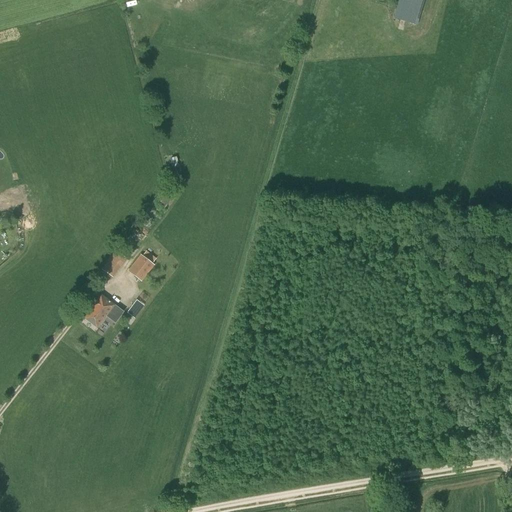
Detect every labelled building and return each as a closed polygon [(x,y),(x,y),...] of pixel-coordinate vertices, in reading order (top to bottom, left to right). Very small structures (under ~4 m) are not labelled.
[(398,0),(393,19),(415,25),(422,0),(398,0)] [(171,167),(173,177),(180,175),(178,166),(171,167)] [(156,204),(164,209),(173,196),(166,191),(156,204)] [(158,261),(160,257),(147,250),(145,254),(158,261)] [(139,259),(129,271),(142,281),(154,266),(142,256),(139,259)] [(104,269),(117,276),(123,264),(110,258),(104,269)] [(82,318),(97,329),(109,313),(112,315),(117,308),(100,294),(82,318)] [(135,307),(132,305),(126,312),(134,318),(140,310),(140,311),(142,307),(137,303),(135,307)]
